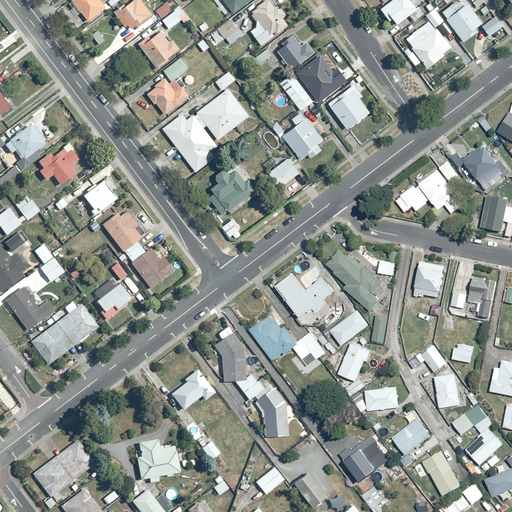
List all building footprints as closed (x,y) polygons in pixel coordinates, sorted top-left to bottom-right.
[(66,0),(77,14),(80,12),(87,21),(105,8),(99,0),(66,0)] [(150,13),(139,0),(131,0),(114,14),(127,31),(150,13)] [(177,5),(173,0),(168,0),(155,10),(161,18),(177,5)] [(222,0),(232,13),(249,0),(222,0)] [(260,45),(289,23),(271,0),(264,0),(248,12),(255,21),(249,25),(252,29),(249,31),(260,45)] [(391,0),(378,10),(387,22),(391,20),(395,25),(408,15),(413,21),(422,15),(410,0),(391,0)] [(481,23),(464,0),(460,0),(441,13),(462,42),(474,33),(472,29),(481,23)] [(424,16),(428,21),(403,40),(408,46),(402,51),(415,66),(420,62),(427,69),(444,56),(442,53),(450,47),(435,28),(444,21),(429,3),(425,6),(429,11),(424,16)] [(190,18),(179,6),(161,20),(168,29),(181,19),(184,23),(190,18)] [(501,27),(494,17),(481,26),(488,36),(501,27)] [(241,36),(229,19),(209,34),(216,43),(227,36),(232,42),(241,36)] [(179,49),(160,25),(137,44),(156,67),(179,49)] [(300,45),(291,34),(281,42),(297,63),(312,51),(304,41),(300,45)] [(250,59),(255,67),(271,57),(265,49),(250,59)] [(332,71),(319,55),(295,73),(317,103),(351,77),(341,64),(332,71)] [(178,77),(188,69),(180,58),(144,87),(166,115),(192,95),(178,77)] [(235,79),(228,71),(215,81),(221,90),(235,79)] [(279,84),(299,109),(301,111),(313,101),(292,74),(279,84)] [(361,95),(354,86),(328,105),(346,129),(368,112),(357,98),(361,95)] [(209,151),(216,146),(213,142),(248,116),(228,89),(186,120),(181,114),(162,129),(194,172),(214,157),(209,151)] [(0,115),(11,106),(0,91),(0,115)] [(301,112),(300,113),(297,109),(288,116),(295,125),(281,136),(299,159),(306,154),(309,158),(320,150),(316,145),(323,139),(301,112)] [(511,113),(511,112),(498,132),(511,140),(511,113)] [(283,132),(276,122),(270,126),(278,136),(283,132)] [(30,124),(3,144),(10,153),(14,150),(23,162),(46,144),(30,124)] [(77,160),(66,145),(52,156),(49,153),(38,162),(42,168),(38,172),(45,180),(51,175),(59,185),(75,173),(69,166),(77,160)] [(497,161),(484,145),(463,161),(487,191),(511,173),(501,158),(497,161)] [(287,157),(278,164),(273,156),(263,164),(268,172),(279,187),(299,172),(287,157)] [(447,163),(397,200),(406,212),(414,207),(418,212),(432,201),(439,210),(467,189),(447,163)] [(241,171),(210,193),(219,205),(215,208),(223,218),(257,194),(241,171)] [(115,198),(102,181),(81,197),(95,214),(115,198)] [(509,199),(488,195),(482,227),(504,231),(509,199)] [(54,203),(59,210),(69,203),(64,196),(54,203)] [(39,211),(29,197),(16,206),(26,220),(39,211)] [(9,207),(0,213),(0,227),(5,235),(21,223),(9,207)] [(144,235),(127,211),(120,216),(117,212),(101,224),(122,252),(144,235)] [(240,229),(233,218),(221,226),(228,237),(240,229)] [(24,244),(16,233),(2,243),(11,254),(24,244)] [(44,264),(53,257),(43,243),(34,250),(44,264)] [(145,252),(138,243),(124,254),(149,288),(173,271),(163,257),(159,260),(150,248),(145,252)] [(340,250),(327,265),(335,272),(334,273),(347,285),(344,288),(370,311),(380,300),(374,295),(383,284),(350,255),(348,257),(340,250)] [(398,252),(390,250),(388,261),(396,263),(398,252)] [(5,261),(0,254),(0,292),(27,273),(14,255),(5,261)] [(53,257),(44,264),(39,268),(50,282),(64,272),(53,257)] [(127,275),(116,261),(109,267),(120,280),(127,275)] [(421,261),(416,287),(440,292),(445,266),(421,261)] [(293,273),(276,287),(300,318),(308,312),(309,313),(314,309),(316,312),(324,305),(322,303),(325,301),(324,300),(335,292),(329,285),(328,285),(323,278),(307,290),(293,273)] [(497,282),(473,277),(468,302),(482,305),(483,299),(493,301),(497,282)] [(96,301),(104,312),(108,317),(120,307),(132,297),(120,282),(96,301)] [(38,307),(23,287),(2,302),(10,313),(13,312),(26,331),(54,311),(47,301),(38,307)] [(511,287),(505,287),(503,302),(511,303),(511,287)] [(75,307),(71,302),(64,307),(68,312),(29,341),(47,365),(98,327),(81,303),(75,307)] [(368,325),(357,310),(330,331),(341,345),(368,325)] [(389,315),(376,313),(373,342),(386,343),(389,315)] [(261,321),(249,330),(272,361),(283,353),(285,355),(299,345),(285,327),(282,329),(275,318),(264,326),(261,321)] [(234,332),(214,345),(222,356),(224,382),(247,380),(245,347),(234,332)] [(337,349),(322,334),(318,339),(332,353),(337,349)] [(338,374),(356,382),(365,361),(367,362),(371,351),(351,343),(338,374)] [(473,347),(455,343),(451,359),(470,363),(473,347)] [(446,363),(433,345),(409,363),(413,369),(425,360),(434,372),(446,363)] [(493,379),(491,392),(511,396),(511,362),(503,360),(499,380),(493,379)] [(171,394),(183,410),(202,396),(205,400),(215,393),(198,369),(185,379),(187,382),(171,394)] [(455,374),(435,377),(440,409),(461,405),(455,374)] [(366,390),(368,412),(399,408),(397,387),(366,390)] [(275,388),(256,401),(264,412),(265,437),(288,435),(286,404),(275,388)] [(511,404),(507,404),(503,428),(511,429),(511,404)] [(418,418),(392,438),(406,456),(432,436),(418,418)] [(194,420),(185,426),(197,444),(206,438),(194,420)] [(466,450),(481,466),(504,444),(488,428),(478,437),(479,438),(466,450)] [(340,454),(361,482),(391,460),(372,435),(352,450),(350,447),(340,454)] [(49,459),(31,473),(51,498),(96,463),(78,439),(50,460),(49,459)] [(136,457),(141,480),(180,472),(176,450),(161,453),(158,439),(139,443),(141,456),(136,457)] [(220,453),(211,440),(201,447),(210,460),(220,453)] [(462,486),(442,451),(424,461),(443,496),(462,486)] [(500,460),(495,454),(480,468),(485,473),(500,460)] [(284,479),(274,467),(255,482),(265,494),(284,479)] [(511,467),(485,480),(493,498),(511,489),(511,467)] [(325,497),(306,473),(292,484),(311,508),(325,497)] [(228,489),(223,481),(213,487),(218,495),(228,489)] [(384,500),(373,486),(361,495),(372,510),(384,500)] [(103,511),(85,488),(61,506),(64,511),(103,511)] [(164,511),(147,489),(132,501),(140,511),(164,511)] [(118,497),(113,490),(103,497),(109,504),(118,497)] [(444,511),(463,511),(469,508),(463,499),(444,511)] [(189,511),(204,511),(198,502),(188,510),(189,511)]
